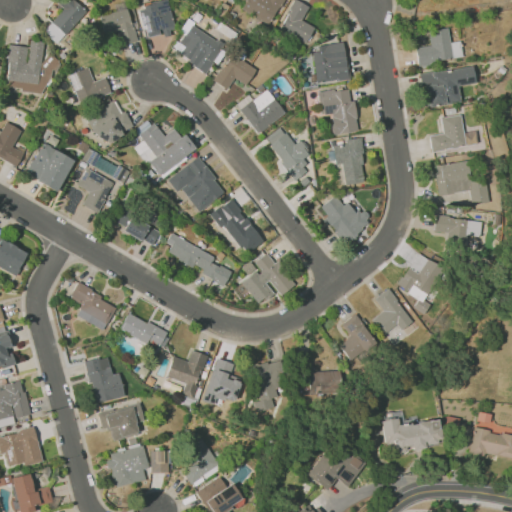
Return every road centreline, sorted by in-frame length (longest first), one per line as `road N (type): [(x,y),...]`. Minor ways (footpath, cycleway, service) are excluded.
road 1 (residential): [(0,199),(241,330),(334,290)]
road 2 (residential): [(68,236),(38,292),(38,318),(91,511),(160,509)]
road 3 (residential): [(334,290),(406,211),(382,7),(369,0)]
road 4 (residential): [(334,290),(222,131),(152,82)]
road 5 (residential): [(390,511),(423,491),(511,496)]
